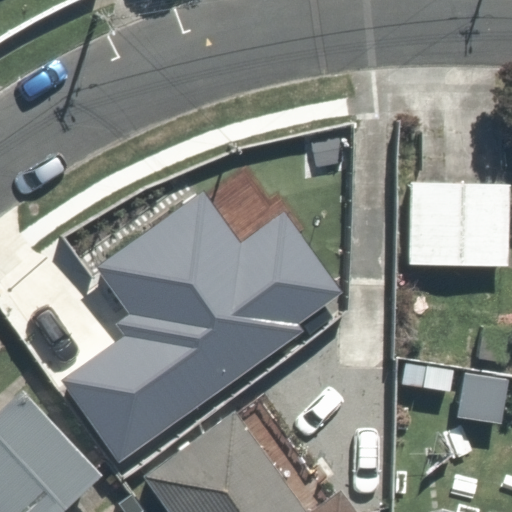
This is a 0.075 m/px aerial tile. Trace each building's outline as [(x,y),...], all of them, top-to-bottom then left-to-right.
[(508,174),(405,174),(404,254),(508,255),(508,174)] [(389,277),(342,275),(338,361),(385,363),(389,277)] [(496,364),(452,363),(451,409),(495,410),(496,364)] [(29,511),(92,458),(14,368),(0,380),(0,503),(7,511),(29,511)] [(232,408),(139,473),(166,511),(355,511),(337,488),(304,510),(232,408)] [(478,511),(438,502),(435,511),(478,511)]
